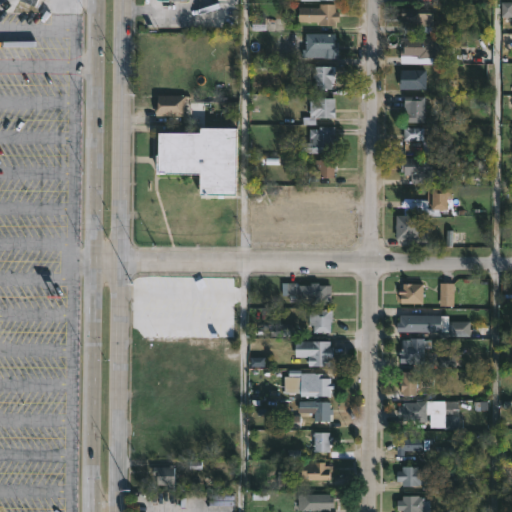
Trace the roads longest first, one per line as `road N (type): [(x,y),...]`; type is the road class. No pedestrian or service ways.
road 1 (secondary): [(121,511),(125,0)]
road 2 (residential): [(366,511),(369,0)]
road 3 (secondary): [(92,0),(93,511)]
road 4 (residential): [(511,264),(121,260)]
